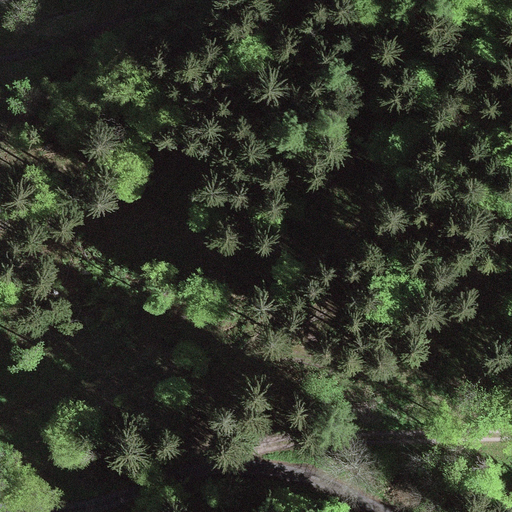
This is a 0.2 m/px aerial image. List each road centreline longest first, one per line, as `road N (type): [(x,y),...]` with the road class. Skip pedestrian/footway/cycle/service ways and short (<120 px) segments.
road 1 (unclassified): [(445,511),(318,474),(228,465),(73,511)]
road 2 (track): [(511,424),(280,438),(228,465)]
road 3 (track): [(0,44),(129,0)]
